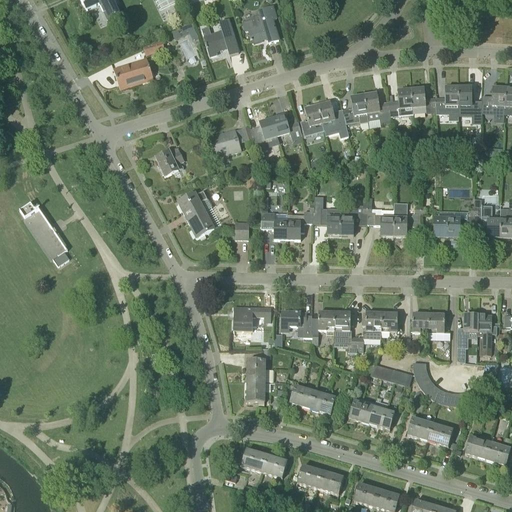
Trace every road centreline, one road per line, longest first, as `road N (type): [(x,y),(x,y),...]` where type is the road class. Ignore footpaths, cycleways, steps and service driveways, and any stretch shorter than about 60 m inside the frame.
road 1 (residential): [(511,286),(178,278)]
road 2 (residential): [(218,430),(293,441),(511,502)]
road 3 (residential): [(100,138),(333,66)]
road 4 (residential): [(178,278),(100,138)]
road 5 (residential): [(100,138),(20,0)]
road 6 (residential): [(218,430),(203,347),(178,278)]
